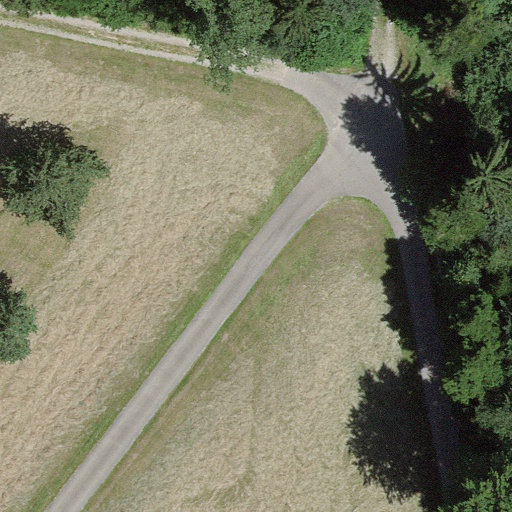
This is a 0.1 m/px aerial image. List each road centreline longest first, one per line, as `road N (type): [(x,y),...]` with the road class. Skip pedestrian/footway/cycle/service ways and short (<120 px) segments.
road 1 (track): [(63,511),(375,107)]
road 2 (track): [(375,107),(443,511)]
road 3 (track): [(0,17),(375,107)]
